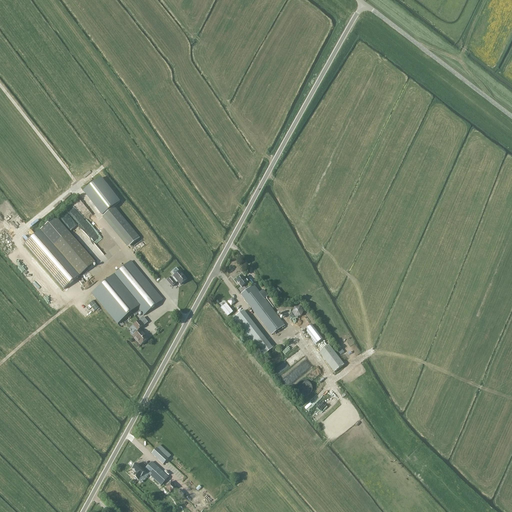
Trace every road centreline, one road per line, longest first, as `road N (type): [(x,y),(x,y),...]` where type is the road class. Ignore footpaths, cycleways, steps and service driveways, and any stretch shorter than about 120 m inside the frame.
road 1 (unclassified): [(84,511),(363,2)]
road 2 (tertiary): [(363,2),(511,116)]
road 3 (track): [(0,84),(79,187)]
